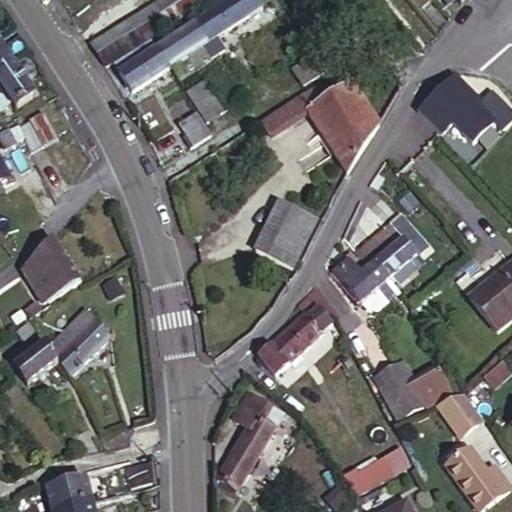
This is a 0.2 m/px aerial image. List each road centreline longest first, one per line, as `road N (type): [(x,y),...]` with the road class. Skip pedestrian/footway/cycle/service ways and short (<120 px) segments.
road 1 (residential): [(185,421),(303,289),(391,108),(482,6)]
road 2 (tertiary): [(24,0),(135,185),(174,319),(185,421)]
road 3 (unknown): [(391,108),(328,0)]
